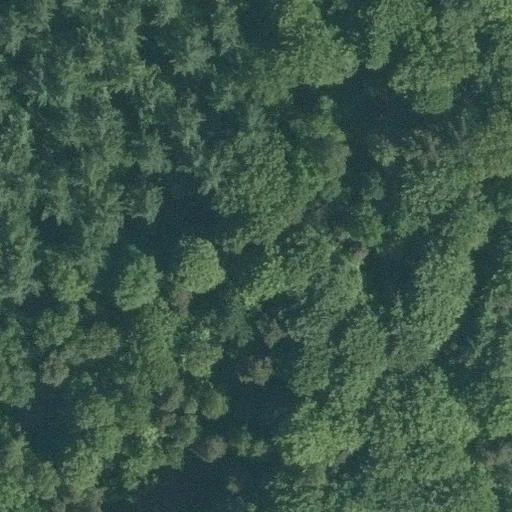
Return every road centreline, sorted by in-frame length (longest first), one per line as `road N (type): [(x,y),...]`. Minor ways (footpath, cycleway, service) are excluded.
road 1 (track): [(441,0),(403,21),(280,38),(438,511)]
road 2 (track): [(0,303),(301,89)]
